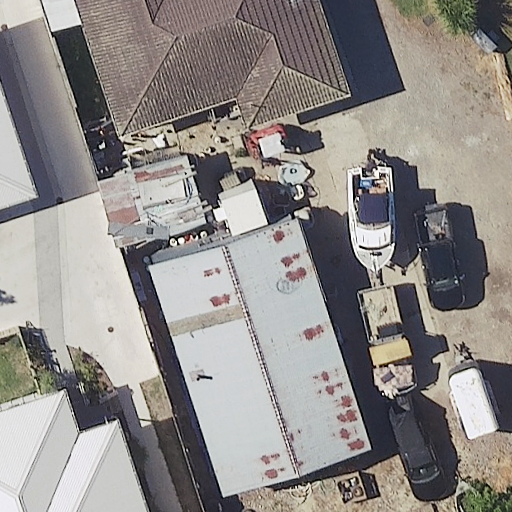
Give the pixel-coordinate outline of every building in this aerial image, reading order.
[(63,0),(102,119),(214,83),(224,113),(323,82),(296,0),(63,0)] [(511,89),(503,93),(511,120),(511,89)] [(168,138),(106,159),(132,234),(194,213),(168,138)] [(0,336),(94,311),(53,160),(0,174),(0,336)] [(348,432),(271,206),(127,255),(205,481),(348,432)]
